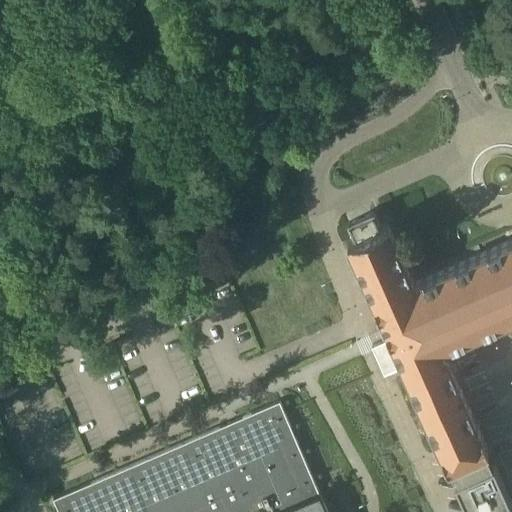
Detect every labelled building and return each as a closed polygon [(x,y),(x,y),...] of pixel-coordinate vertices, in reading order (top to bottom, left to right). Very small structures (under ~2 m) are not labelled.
[(356,236),(349,240),(385,319),(388,326),(382,329),(386,338),(373,344),(386,372),(405,363),(457,477),(472,511),(511,511),(511,492),(482,423),(484,422),(483,419),(481,420),(450,349),(452,348),(451,346),(511,318),(511,239),(416,283),(388,222),(380,225),(374,211),(350,222),(356,236)] [(0,336),(0,347),(6,361),(200,278),(190,255),(0,336)] [(241,355),(257,348),(225,274),(209,281),(241,355)] [(193,311),(176,318),(211,401),(228,393),(193,311)] [(190,409),(207,401),(173,320),(155,327),(190,409)] [(131,338),(115,344),(151,427),(167,421),(131,338)] [(94,353),(129,435),(147,428),(111,346),(94,353)] [(70,364),(53,372),(88,453),(105,446),(70,364)] [(50,373),(33,380),(68,462),(85,454),(50,373)] [(42,473),(0,374),(0,415),(27,479),(42,473)] [(328,511),(281,400),(236,419),(230,422),(54,497),(60,511),(328,511)] [(22,511),(19,503),(0,511),(22,511)]
